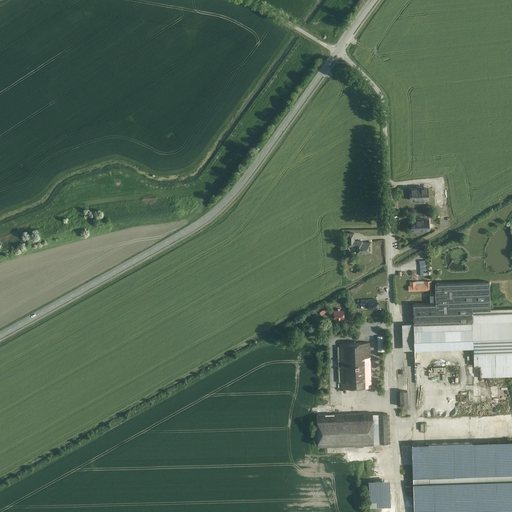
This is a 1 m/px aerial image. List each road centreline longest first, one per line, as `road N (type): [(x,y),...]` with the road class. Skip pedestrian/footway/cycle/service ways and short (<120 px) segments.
road 1 (residential): [(0,335),(216,210),(336,51)]
road 2 (unclassified): [(336,51),(383,100),(394,403)]
